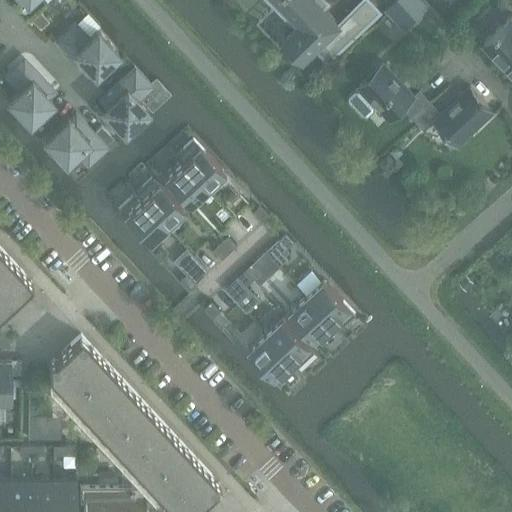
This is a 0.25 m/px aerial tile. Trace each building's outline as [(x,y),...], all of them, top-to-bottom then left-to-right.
[(316,0),(268,0),(280,12),(292,0),(308,16),(285,39),(303,58),(314,46),(321,54),(343,33),(336,25),(339,22),(316,0)] [(421,0),(397,0),(387,10),(403,27),(427,5),(421,0)] [(40,10),(31,19),(41,29),(50,21),(40,10)] [(511,14),(484,40),(511,70),(511,14)] [(75,24),(57,40),(83,67),(87,62),(95,71),(118,50),(97,27),(87,37),(75,24)] [(18,87),(8,97),(29,119),(52,98),(44,90),(49,85),(24,58),(6,74),(18,87)] [(348,95),(348,100),(363,116),(368,116),(374,111),(374,106),(376,104),(389,118),(402,107),(413,119),(432,101),(420,89),(413,95),(383,63),(359,85),(361,88),(359,90),(354,90),(348,95)] [(138,97),(151,85),(135,68),(107,93),(112,98),(104,106),(124,128),(147,107),(138,97)] [(432,101),(413,119),(424,130),(434,120),(456,144),(492,110),(468,85),(440,110),(432,101)] [(68,115),(45,136),(66,158),(76,149),(88,162),(105,146),(80,119),(75,123),(68,115)] [(51,116),(44,123),(51,130),(58,123),(51,116)] [(95,131),(101,137),(106,143),(112,137),(101,126),(95,131)] [(178,152),(176,154),(208,189),(209,188),(225,173),(193,138),(178,152)] [(180,160),(163,175),(178,192),(191,205),(198,198),(208,189),(176,154),(175,155),(176,155),(180,160)] [(396,163),(387,154),(378,162),(387,172),(396,163)] [(153,175),(135,192),(168,226),(185,210),(153,175)] [(135,192),(118,208),(150,242),(168,226),(135,192)] [(260,204),(253,211),(262,220),(269,213),(260,204)] [(286,231),(279,238),(287,247),(294,241),(286,231)] [(227,235),(220,242),(228,251),(235,245),(227,235)] [(220,242),(213,249),(221,258),(228,251),(220,242)] [(0,246),(0,312),(33,282),(23,271),(0,246)] [(186,247),(173,259),(183,269),(195,256),(186,247)] [(252,263),(245,269),(254,278),(261,272),(252,263)] [(245,269),(238,276),(247,285),(254,278),(245,269)] [(312,269),(297,283),(307,293),(306,294),(338,329),(356,313),(323,278),(322,279),(312,269)] [(466,272),(459,279),(466,286),(473,280),(466,272)] [(186,273),(179,280),(188,289),(195,282),(186,273)] [(306,294),(288,310),(316,340),(333,324),(337,329),(338,329),(306,294)] [(212,300),(204,307),(213,316),(220,310),(212,300)] [(283,315),(265,332),(298,366),(315,350),(283,315)] [(265,332),(248,348),(280,382),(298,366),(265,332)] [(81,334),(49,364),(49,374),(144,477),(135,485),(80,485),(80,500),(83,500),(83,511),(158,511),(159,503),(164,498),(176,511),(190,511),(221,484),(220,484),(211,473),(210,473),(81,334)] [(0,399),(10,399),(10,374),(10,358),(0,358),(0,399)] [(10,358),(10,374),(21,374),(21,358),(10,358)] [(37,415),(37,386),(29,386),(28,386),(28,438),(49,438),(49,415),(37,415)] [(20,445),(20,455),(32,455),(32,445),(20,445)] [(44,455),(44,445),(32,445),(32,455),(44,455)] [(76,445),(64,445),(64,455),(76,455),(76,445)] [(10,511),(11,477),(0,476),(0,511),(10,511)] [(32,511),(32,477),(11,477),(10,511),(32,511)] [(54,511),(54,477),(32,477),(32,511),(54,511)] [(75,511),(76,477),(54,477),(54,511),(75,511)]
